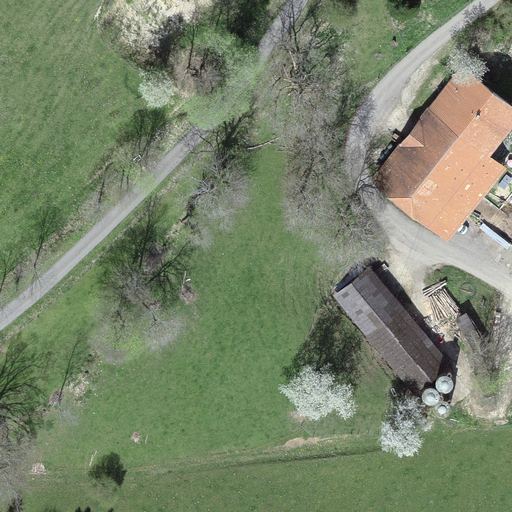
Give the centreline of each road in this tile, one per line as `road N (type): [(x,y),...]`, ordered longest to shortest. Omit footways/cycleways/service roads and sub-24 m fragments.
road 1 (track): [(492,417),(396,439),(135,475),(58,481),(0,474)]
road 2 (unclassified): [(0,320),(74,259),(181,146),(298,0)]
road 3 (unclassified): [(487,0),(380,94),(360,128),(356,155),(383,214),(511,287)]
road 4 (track): [(507,285),(498,339),(506,393),(492,417)]
